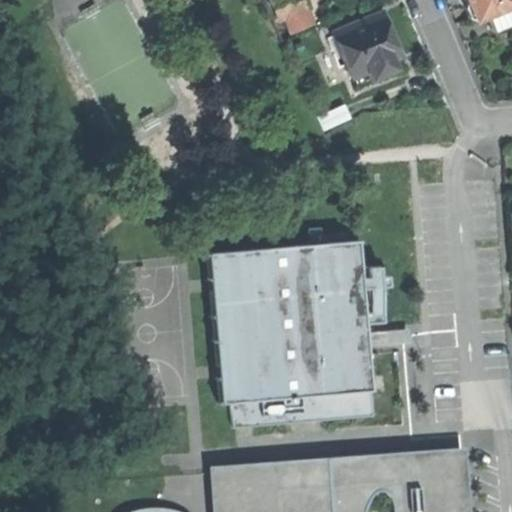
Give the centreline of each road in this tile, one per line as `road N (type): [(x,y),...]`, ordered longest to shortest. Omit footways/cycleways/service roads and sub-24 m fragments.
road 1 (residential): [(511,503),(499,422),(474,384),(454,180),(461,148),(482,124)]
road 2 (residential): [(482,124),(471,115),(423,0)]
